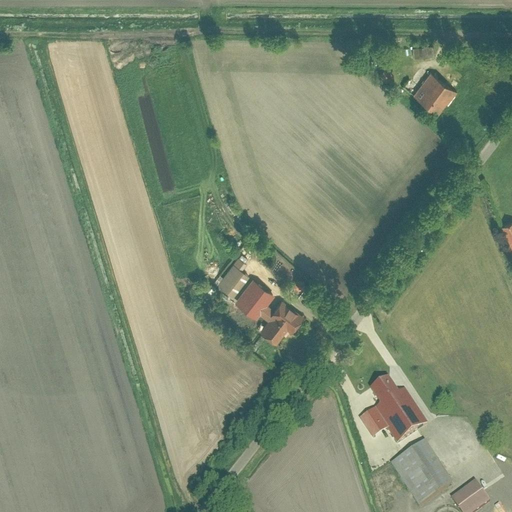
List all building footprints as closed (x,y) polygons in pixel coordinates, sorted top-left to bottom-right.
[(431,47),(411,49),(412,59),(432,57),(431,47)] [(383,63),(376,71),(385,80),(392,72),(383,63)] [(434,74),(415,98),(436,115),(455,91),(434,74)] [(511,223),(502,227),(511,251),(511,223)] [(246,265),(237,258),(215,285),(231,298),(248,277),(241,271),(246,265)] [(260,332),(273,344),(284,330),(290,335),(302,320),(282,303),(274,313),(267,307),(273,299),(255,285),(245,298),(262,312),(259,315),(268,322),(260,332)] [(381,411),(375,415),(400,448),(429,426),(404,393),(400,396),(390,383),(371,397),(381,411)] [(484,422),(474,429),(487,446),(496,440),(484,422)] [(423,446),(394,466),(425,510),(453,490),(423,446)] [(474,490),(452,506),(456,511),(480,511),(487,507),(474,490)]
